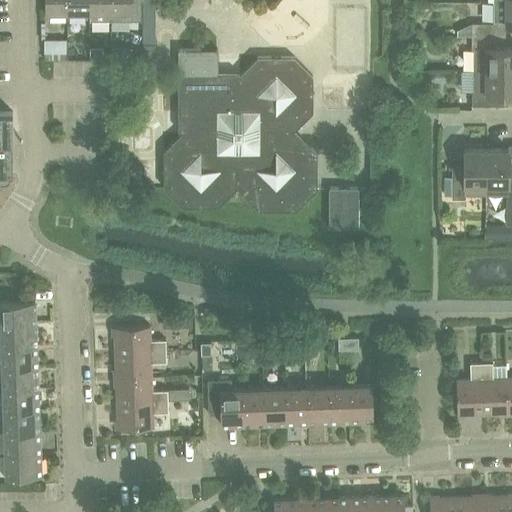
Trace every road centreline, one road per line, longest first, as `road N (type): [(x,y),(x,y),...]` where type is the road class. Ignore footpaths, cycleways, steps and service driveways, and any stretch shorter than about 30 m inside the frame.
road 1 (residential): [(73,470),(436,453)]
road 2 (residential): [(73,470),(66,269),(4,232)]
road 3 (residential): [(4,232),(33,167),(23,0)]
